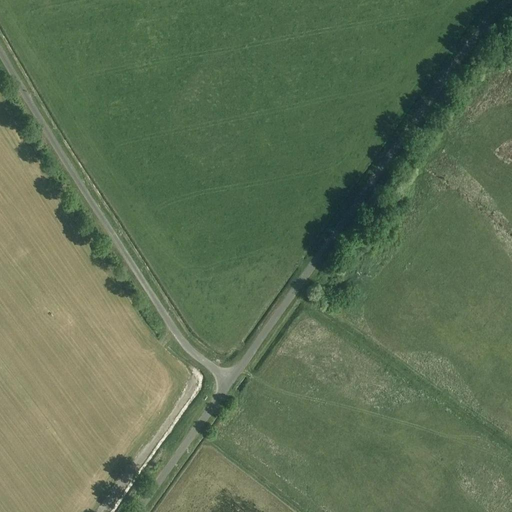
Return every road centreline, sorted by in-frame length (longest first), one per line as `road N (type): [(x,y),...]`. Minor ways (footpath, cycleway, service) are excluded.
road 1 (unclassified): [(228,381),(507,0)]
road 2 (unclassified): [(228,381),(177,339),(0,55)]
road 3 (unclassified): [(135,511),(228,381)]
